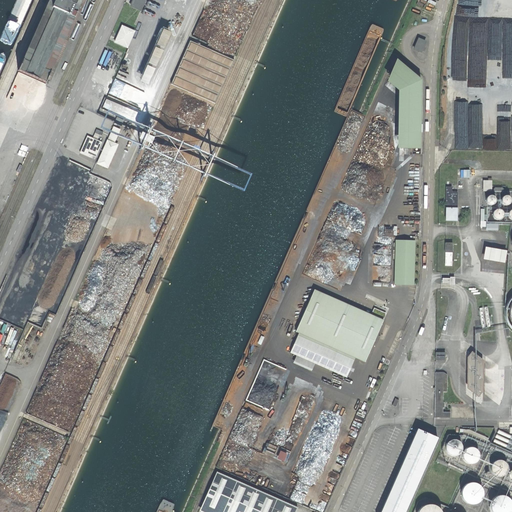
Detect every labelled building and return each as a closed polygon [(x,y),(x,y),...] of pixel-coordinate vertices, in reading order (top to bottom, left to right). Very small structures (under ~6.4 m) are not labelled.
[(49,0),(18,71),(45,83),(82,0),(49,0)] [(133,0),(131,6),(141,10),(145,0),(133,0)] [(135,32),(122,26),(115,42),(127,48),(135,32)] [(465,29),(454,28),(453,41),(451,41),(451,46),(453,46),(453,47),(461,47),(465,47),(465,29)] [(161,33),(161,34),(161,36),(162,37),(163,38),(165,39),(166,39),(168,38),(169,36),(169,35),(168,33),(167,32),(166,31),(164,31),(163,31),(161,33)] [(158,41),(157,42),(157,44),(158,45),(159,46),(161,47),(163,47),(164,46),(165,44),(165,43),(165,41),(164,40),(162,39),(161,39),(159,39),(158,41)] [(418,39),(414,49),(421,52),(425,42),(418,39)] [(234,60),(190,41),(171,84),(215,104),(234,60)] [(461,47),(453,47),(453,60),(461,60),(461,47)] [(153,51),(153,52),(153,54),(154,55),(155,57),(157,57),(158,57),(160,56),(161,54),(161,53),(160,51),(159,50),(158,49),(156,49),(155,50),(153,51)] [(150,59),(149,61),(149,62),(150,64),(151,65),(153,65),(155,65),(156,64),(157,63),(157,61),(157,59),(156,58),(154,57),(153,57),(151,58),(150,59)] [(386,82),(397,91),(396,149),(420,149),(421,80),(396,59),(386,82)] [(100,78),(93,93),(99,96),(101,93),(106,95),(112,83),(107,81),(111,70),(104,67),(99,78),(100,78)] [(45,83),(18,71),(15,79),(42,90),(45,83)] [(114,127),(107,141),(114,143),(120,130),(114,127)] [(87,152),(97,156),(102,141),(100,140),(103,131),(97,129),(94,137),(87,135),(81,153),(86,155),(87,152)] [(114,143),(107,141),(97,163),(107,168),(117,145),(114,143)] [(492,181),(483,181),(483,191),(492,191),(492,181)] [(451,187),(446,187),(446,220),(456,221),(457,193),(451,192),(451,187)] [(493,196),(491,196),(489,196),(488,196),(486,198),(486,199),(486,201),(486,203),(488,204),(489,205),(491,205),(493,204),(494,203),(495,201),(495,199),(494,198),(493,196)] [(508,197),(506,196),(504,196),(503,197),(501,198),(501,200),(501,202),(501,203),(503,205),(504,206),(506,206),(508,205),(509,203),(510,202),(510,200),(509,198),(508,197)] [(499,209),(497,209),(495,210),(493,212),(493,214),(493,216),(493,218),(495,219),(497,220),(499,220),(501,219),(502,218),(503,216),(503,214),(502,212),(501,210),(499,209)] [(413,285),(415,241),(395,240),(394,284),(413,285)] [(504,263),(506,251),(485,247),(483,259),(504,263)] [(314,290),(295,332),(298,333),(290,353),(296,355),(314,364),(346,378),(355,358),(365,362),(383,321),(382,320),(384,315),(373,310),(371,315),(370,315),(314,290)] [(382,320),(383,321),(386,313),(373,308),(370,315),(371,315),(373,310),(384,315),(382,320)] [(20,352),(17,350),(13,359),(20,362),(23,355),(19,354),(20,352)] [(472,351),(465,360),(465,388),(477,397),(484,388),(484,360),(472,351)] [(314,364),(296,355),(293,363),(311,371),(314,364)] [(447,375),(443,373),(435,372),(434,418),(450,418),(450,412),(443,412),(443,408),(444,408),(444,402),(443,402),(443,383),(447,383),(447,375)] [(404,511),(437,438),(417,429),(379,511),(404,511)] [(463,432),(468,433),(487,441),(488,438),(469,430),(463,429),(463,432)] [(445,448),(446,451),(448,454),(450,456),(453,456),(457,455),(459,454),(461,451),(462,448),(461,444),(459,442),(456,440),(453,439),(450,440),(447,442),(446,445),(445,448)] [(478,451),(476,449),(473,447),(469,447),(466,448),(464,450),(462,453),(462,456),(463,460),(465,462),(468,463),(471,464),(474,463),(477,461),(478,458),(479,455),(478,451)] [(276,458),(283,461),(286,453),(279,450),(276,458)] [(503,461),(500,460),(497,460),(494,462),(492,464),(490,467),(491,470),(492,473),(494,475),(498,476),(501,476),(504,475),(506,473),(507,469),(507,466),(505,463),(503,461)] [(216,472),(201,506),(213,511),(295,511),(297,507),(216,472)] [(461,497),(463,500),(466,503),(470,504),(475,504),(479,502),(481,499),(482,495),(482,490),(480,487),(477,484),(473,483),(468,483),(465,485),(462,488),(461,492),(461,497)] [(490,509),(491,511),(509,511),(510,511),(511,507),(511,503),(509,499),(506,497),(502,495),(497,496),(494,498),(491,501),(490,505),(490,509)]
